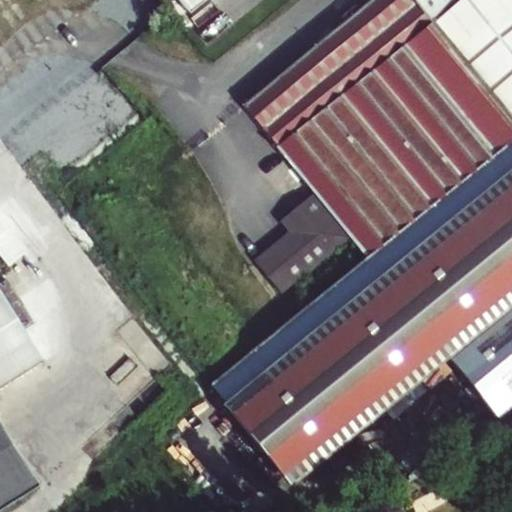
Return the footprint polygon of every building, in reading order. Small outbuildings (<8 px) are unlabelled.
[(163,0),(180,20),(203,0),(163,0)] [(367,253),(511,136),(511,117),(433,20),(431,22),(412,0),(367,0),(358,8),(355,4),(340,16),(343,20),(241,104),(298,171),(312,187),(314,189),(350,232),(367,253)] [(511,0),(412,0),(431,22),(433,20),(457,0),(511,0)] [(511,394),(511,136),(367,253),(213,378),(218,384),(254,429),(293,478),(448,354),(493,410),(511,394)] [(291,205),(312,187),(298,171),(294,175),(277,156),(262,169),(291,205)] [(280,292),(350,232),(314,189),(279,218),(290,230),(254,261),(280,292)] [(0,249),(12,263),(45,235),(11,196),(0,205),(0,249)] [(0,389),(41,363),(0,297),(0,389)] [(0,509),(37,486),(0,426),(0,509)]
